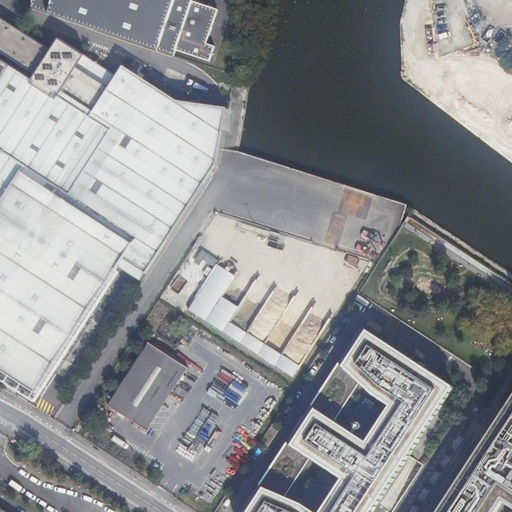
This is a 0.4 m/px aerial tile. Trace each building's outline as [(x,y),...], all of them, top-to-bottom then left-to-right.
[(31,0),(29,7),(173,55),(175,48),(210,60),(216,45),(207,41),(218,8),(195,0),(31,0)] [(0,370),(20,383),(22,381),(34,389),(33,390),(34,390),(33,392),(34,392),(116,265),(139,279),(138,280),(139,281),(214,165),(217,149),(224,108),(175,101),(121,66),(115,76),(59,40),(66,40),(66,38),(57,38),(57,39),(64,44),(56,56),(5,23),(0,30),(0,50),(42,78),(38,84),(7,63),(0,74),(0,370)] [(349,255),(346,265),(356,269),(359,259),(349,255)] [(189,313),(298,375),(327,324),(311,315),(316,307),(296,296),(282,319),(264,308),(250,332),(233,322),(254,285),(217,264),(189,313)] [(370,511),(452,387),(385,343),(361,327),(338,362),(310,404),(286,442),(259,483),(239,511),(370,511)] [(184,367),(146,343),(106,405),(144,429),(184,367)] [(511,511),(511,395),(435,511),(511,511)]
